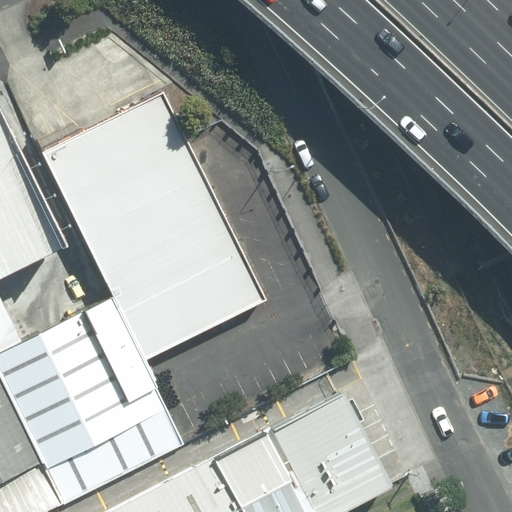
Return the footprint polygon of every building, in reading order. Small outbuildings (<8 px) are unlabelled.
[(109,295),(140,358),(263,297),(159,89),(36,149),(109,295)] [(0,278),(60,249),(0,127),(0,278)] [(0,349),(0,378),(40,458),(61,501),(182,441),(140,358),(109,295),(0,349)] [(0,378),(0,477),(40,458),(0,378)] [(340,394),(101,511),(339,511),(387,489),(340,394)]
